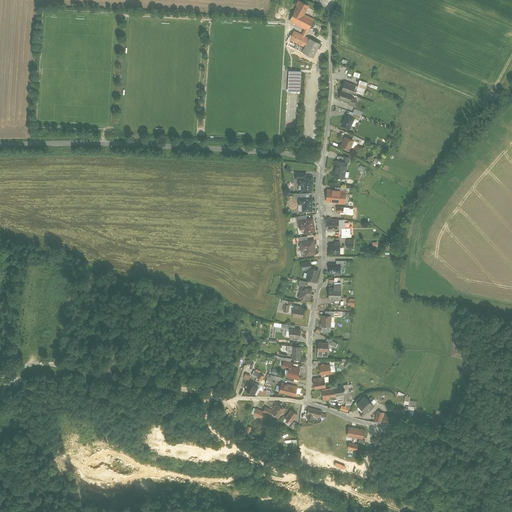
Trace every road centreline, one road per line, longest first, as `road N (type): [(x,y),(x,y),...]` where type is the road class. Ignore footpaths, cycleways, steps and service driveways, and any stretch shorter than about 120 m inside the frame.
road 1 (residential): [(307,404),(49,362),(12,372),(0,399)]
road 2 (residential): [(0,141),(103,139),(323,156)]
road 3 (track): [(104,454),(146,477),(214,489),(252,477),(322,481),(393,511)]
road 4 (residential): [(323,156),(323,261),(307,404)]
road 5 (residential): [(511,453),(307,404)]
road 6 (residential): [(332,0),(323,156)]
